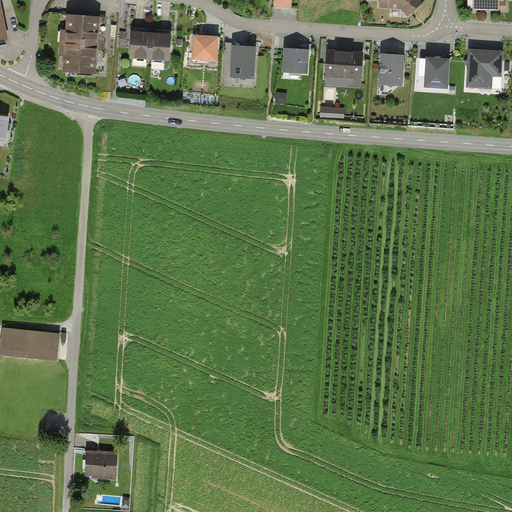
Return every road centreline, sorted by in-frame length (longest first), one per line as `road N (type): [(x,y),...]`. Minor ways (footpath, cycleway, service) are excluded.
road 1 (tertiary): [(21,85),(159,117),(511,147)]
road 2 (track): [(90,107),(66,511)]
road 3 (residential): [(197,0),(246,25),(420,36),(444,23)]
